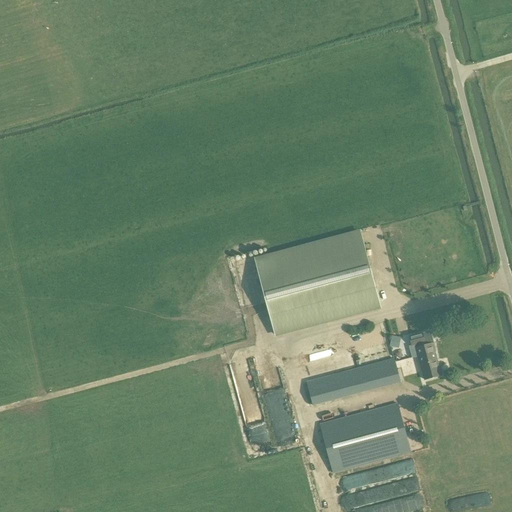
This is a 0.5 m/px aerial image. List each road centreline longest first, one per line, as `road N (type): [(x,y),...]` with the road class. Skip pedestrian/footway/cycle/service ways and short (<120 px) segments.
road 1 (track): [(511,367),(307,418),(288,344),(260,342),(0,410)]
road 2 (unclassified): [(508,284),(437,0)]
